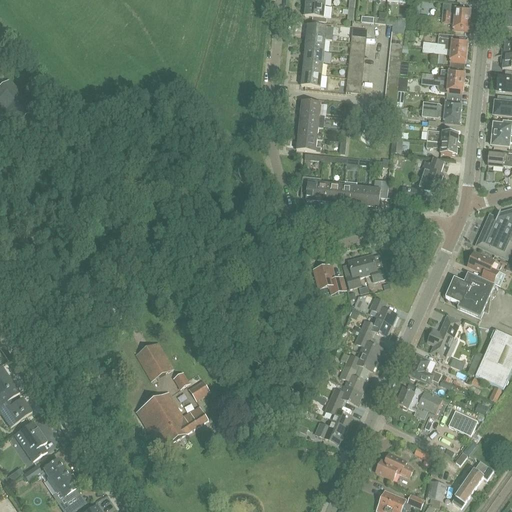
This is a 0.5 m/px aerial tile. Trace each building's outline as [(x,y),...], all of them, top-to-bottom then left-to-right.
[(409,1),(408,14),(417,15),(418,2),(409,1)] [(304,18),(313,19),(313,24),(323,25),(325,8),(305,6),(304,18)] [(442,14),(441,19),(469,22),(469,19),(470,18),(471,15),(470,12),(470,11),(455,10),(454,15),(442,14)] [(511,13),(510,15),(503,15),(502,27),(511,28),(511,13)] [(468,26),(469,22),(441,19),(441,25),(453,26),(453,32),(468,33),(468,32),(469,31),(469,28),(468,26)] [(305,40),(325,42),(326,29),(307,27),(305,40)] [(352,30),(351,38),(366,39),(366,31),(352,30)] [(437,40),(437,46),(422,44),(422,49),(436,51),(467,54),(467,48),(466,47),(466,43),(451,42),(449,37),(440,36),(437,40)] [(365,46),(366,39),(351,38),(350,44),(365,46)] [(305,40),(304,52),(324,54),(325,42),(305,40)] [(350,44),(349,52),(364,54),(365,46),(350,44)] [(511,45),(505,44),(503,57),(511,58),(511,45)] [(466,60),(467,54),(436,51),(422,49),(421,54),(451,57),(450,68),(461,69),(462,64),(464,64),(465,60),(466,60)] [(323,66),(324,54),(304,52),(303,64),(323,66)] [(511,71),(511,58),(503,57),(502,70),(511,71)] [(348,66),(363,68),(364,59),(349,58),(348,66)] [(303,64),(302,76),(321,78),(323,66),(303,64)] [(422,75),(422,80),(464,84),(464,79),(463,78),(463,74),(460,74),(461,69),(450,68),(449,72),(441,71),(441,77),(422,75)] [(347,72),(346,80),(361,81),(362,74),(347,72)] [(320,90),(321,78),(302,76),(300,88),(320,90)] [(399,78),(399,84),(398,90),(398,93),(405,94),(407,94),(408,79),(399,78)] [(511,79),(499,78),(497,92),(511,93),(511,79)] [(457,100),(458,94),(461,95),(462,91),(463,90),(464,84),(422,80),(421,85),(440,87),(439,90),(441,93),(447,94),(446,99),(457,100)] [(0,88),(0,105),(15,125),(33,111),(10,81),(0,88)] [(345,94),(360,95),(361,88),(346,86),(345,94)] [(397,102),(396,108),(403,108),(405,94),(398,93),(397,96),(397,102)] [(422,112),(444,114),(459,115),(460,112),(461,111),(461,107),(460,106),(460,105),(456,105),(457,100),(446,99),(445,99),(444,108),(438,107),(438,106),(423,104),(422,112)] [(511,99),(505,99),(505,105),(494,104),(493,118),(511,119),(511,99)] [(299,116),(319,118),(320,105),(301,103),(299,116)] [(459,119),(459,115),(444,114),(422,112),(421,119),(437,120),(437,119),(443,120),(443,124),(458,125),(459,124),(460,123),(460,120),(459,119)] [(299,116),(298,128),(318,130),(319,118),(299,116)] [(492,137),(510,139),(510,138),(511,132),(511,125),(503,125),(503,127),(494,126),(493,131),(491,132),(491,135),(492,137)] [(298,128),(297,140),(317,142),(322,142),(323,136),(317,136),(318,130),(298,128)] [(427,134),(426,143),(456,146),(456,143),(458,142),(458,139),(457,138),(457,136),(442,134),(442,135),(427,134)] [(510,139),(492,137),(492,141),(490,142),(490,145),(491,147),(491,148),(509,150),(509,144),(511,144),(511,138),(510,138),(510,139)] [(317,142),(297,140),(296,152),(320,154),(320,150),(316,150),(317,142)] [(394,140),(392,152),(401,153),(402,141),(394,140)] [(456,150),(456,146),(426,143),(425,150),(433,151),(433,149),(440,150),(440,155),(455,157),(456,155),(457,151),(456,150)] [(511,155),(489,153),(487,168),(502,169),(503,163),(511,163),(511,155)] [(389,171),(390,162),(382,161),(382,164),(370,163),(370,169),(389,171)] [(395,200),(401,201),(425,203),(428,195),(436,197),(443,178),(439,176),(443,165),(433,162),(431,167),(424,165),(416,190),(403,189),(402,197),(391,196),(391,200),(395,200)] [(302,178),(300,199),(306,199),(305,203),(318,204),(320,185),(320,179),(302,178)] [(341,207),(343,187),(344,184),(338,183),(337,187),(332,186),(330,206),(341,207)] [(344,184),(343,187),(341,207),(353,208),(356,189),(356,185),(344,184)] [(332,186),(320,185),(318,204),(330,206),(332,186)] [(374,191),(367,190),(365,209),(378,211),(381,186),(375,185),(374,191)] [(356,189),(353,208),(365,209),(367,190),(356,189)] [(510,250),(511,251),(511,211),(500,215),(500,214),(496,221),(490,218),(477,247),(506,260),(510,250)] [(493,286),(494,285),(501,288),(506,276),(499,273),(499,272),(492,269),(494,262),(474,254),(473,255),(472,255),(471,255),(471,256),(470,256),(470,257),(470,258),(470,259),(470,260),(470,261),(471,261),(468,268),(484,274),(481,281),(493,286)] [(372,257),(360,260),(365,278),(371,277),(373,284),(385,281),(381,269),(376,271),(372,257)] [(365,278),(360,260),(348,263),(351,277),(345,279),(349,291),(361,288),(359,280),(365,278)] [(331,296),(345,292),(342,280),(334,282),(330,268),(314,272),(318,291),(328,288),(331,296)] [(481,320),(484,314),(489,316),(491,297),(495,287),(467,275),(464,284),(454,280),(446,299),(459,305),(457,310),(481,320)] [(376,315),(374,320),(392,328),(397,317),(384,311),(386,306),(374,300),(367,297),(365,302),(372,305),(369,311),(376,315)] [(353,311),(351,317),(356,319),(359,313),(353,311)] [(443,360),(460,324),(447,318),(439,335),(433,332),(427,344),(433,347),(430,354),(443,360)] [(361,330),(360,334),(371,339),(373,334),(387,340),(392,328),(374,320),(371,326),(364,323),(361,330)] [(511,339),(495,333),(475,379),(504,391),(511,371),(511,339)] [(371,339),(360,334),(355,346),(362,349),(359,355),(377,362),(382,351),(369,345),(371,339)] [(136,357),(151,383),(172,371),(158,345),(136,357)] [(477,354),(468,376),(473,378),(483,356),(477,354)] [(346,365),(344,369),(356,374),(358,368),(372,374),(377,362),(359,355),(356,361),(349,357),(346,365)] [(417,359),(413,369),(439,381),(441,377),(432,372),(434,367),(423,362),(423,360),(419,358),(419,360),(417,359)] [(0,399),(4,406),(14,399),(19,396),(0,368),(0,399)] [(347,383),(344,389),(362,396),(367,385),(353,379),(356,374),(344,369),(340,379),(347,383)] [(431,382),(437,385),(439,381),(413,369),(408,378),(410,379),(409,380),(414,382),(414,381),(429,387),(431,382)] [(173,380),(175,383),(180,392),(190,386),(183,374),(173,380)] [(202,383),(188,392),(195,403),(209,394),(202,383)] [(330,403),(341,408),(344,402),(357,408),(362,396),(344,389),(342,395),(334,391),(330,403)] [(441,402),(415,390),(412,396),(402,392),(392,414),(403,419),(407,411),(407,410),(415,414),(417,409),(434,416),(441,402)] [(208,423),(204,417),(199,409),(182,419),(167,395),(136,414),(160,453),(208,423)] [(210,405),(214,411),(228,402),(224,396),(210,405)] [(0,399),(0,412),(11,428),(9,429),(10,430),(20,423),(23,421),(23,420),(31,415),(21,400),(16,403),(14,399),(4,406),(0,399)] [(332,417),(329,423),(347,431),(352,419),(339,413),(341,408),(330,403),(325,414),(332,417)] [(478,405),(475,412),(478,414),(485,417),(489,410),(489,409),(478,405)] [(471,438),(477,423),(455,413),(448,428),(471,438)] [(347,431),(329,423),(327,429),(320,426),(315,437),(338,447),(340,441),(342,442),(347,431)] [(32,463),(46,454),(42,447),(46,444),(32,424),(14,437),(32,463)] [(309,430),(302,427),(299,433),(306,436),(309,430)] [(473,441),(467,448),(471,451),(474,450),(478,445),(477,444),(473,441)] [(426,463),(429,456),(418,451),(415,458),(426,463)] [(388,456),(384,464),(381,463),(375,474),(392,482),(396,474),(409,480),(413,471),(405,467),(406,464),(388,456)] [(69,478),(63,469),(58,462),(43,472),(49,480),(47,482),(57,496),(59,494),(66,505),(79,495),(76,491),(78,490),(74,485),(76,483),(71,477),(69,478)] [(467,483),(461,479),(457,485),(462,489),(451,505),(461,511),(476,490),(483,480),(487,483),(493,474),(480,464),(467,483)] [(37,467),(29,473),(22,478),(26,484),(27,482),(28,483),(41,473),(37,467)] [(15,473),(7,479),(10,484),(18,479),(15,473)] [(429,499),(441,500),(444,500),(446,484),(432,482),(429,499)] [(408,503),(405,502),(384,494),(376,511),(401,511),(403,508),(409,511),(411,508),(415,510),(413,511),(420,511),(424,504),(423,503),(410,498),(408,503)]
